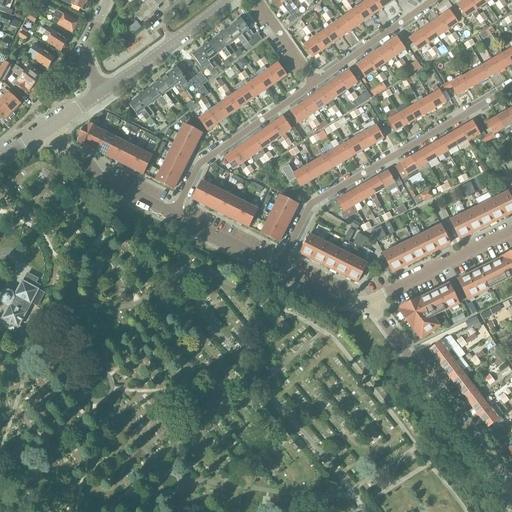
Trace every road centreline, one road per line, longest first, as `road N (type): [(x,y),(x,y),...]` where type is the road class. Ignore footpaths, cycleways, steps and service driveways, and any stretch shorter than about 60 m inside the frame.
road 1 (residential): [(280,265),(315,200),(511,85)]
road 2 (residential): [(507,488),(368,302)]
road 3 (residential): [(174,211),(199,163),(312,82)]
road 4 (residential): [(368,302),(511,229)]
road 5 (residential): [(174,211),(93,170),(41,132)]
road 6 (tertiary): [(103,91),(227,0)]
road 7 (residential): [(312,82),(396,26),(414,0)]
